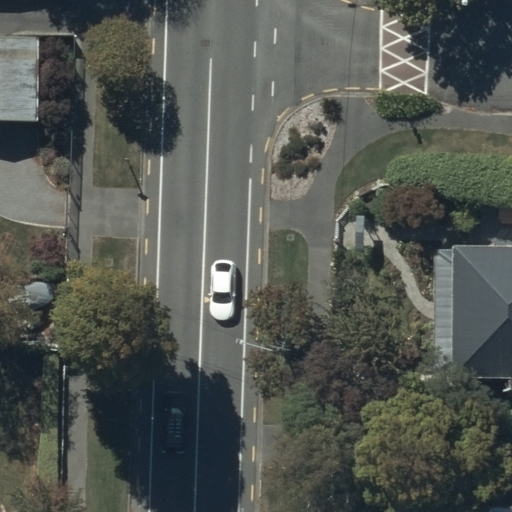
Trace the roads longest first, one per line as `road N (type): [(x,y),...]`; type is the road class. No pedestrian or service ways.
road 1 (tertiary): [(210,41),(194,511)]
road 2 (unclassified): [(210,41),(511,51)]
